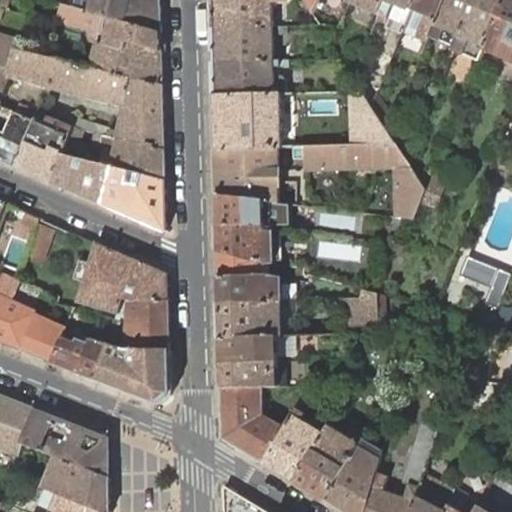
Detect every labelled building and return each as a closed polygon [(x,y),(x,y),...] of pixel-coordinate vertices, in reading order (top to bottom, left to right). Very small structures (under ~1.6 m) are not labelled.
[(163,33),(161,0),(74,0),(72,7),(116,20),(163,33)] [(211,0),(213,30),(275,27),(274,0),(276,0),(211,0)] [(305,0),(314,15),(315,15),(321,2),(321,0),(305,0)] [(352,0),(351,3),(381,14),(386,0),(352,0)] [(381,14),(379,19),(387,22),(389,18),(390,18),(397,3),(413,10),(416,0),(386,0),(381,14)] [(438,21),(446,0),(416,0),(413,10),(406,26),(418,31),(416,37),(429,42),(431,36),(436,25),(438,21)] [(475,0),(446,0),(438,21),(436,25),(431,36),(441,41),(456,48),(461,36),(475,0)] [(487,47),(505,0),(475,0),(461,36),(456,48),(454,54),(479,66),(485,50),(487,47)] [(485,50),(511,62),(511,0),(505,0),(487,47),(485,50)] [(67,26),(72,7),(51,1),(45,20),(67,26)] [(332,26),(341,26),(346,14),(321,2),(315,15),(322,27),(332,26)] [(163,53),(163,33),(116,20),(72,7),(67,26),(90,32),(111,37),(109,46),(127,51),(129,42),(163,53)] [(213,30),(213,63),(276,61),(275,34),(289,34),(289,27),(275,27),(213,30)] [(164,86),(163,53),(129,42),(127,51),(109,46),(111,37),(90,32),(88,41),(98,43),(96,49),(91,67),(164,86)] [(18,42),(0,36),(0,66),(10,69),(16,50),(18,42)] [(98,43),(88,41),(86,47),(96,49),(98,43)] [(91,67),(16,50),(10,69),(8,74),(12,75),(11,78),(49,89),(125,109),(120,133),(111,131),(109,137),(119,139),(166,151),(164,86),(91,67)] [(213,63),(215,96),(278,94),(282,94),(289,94),(289,80),(284,75),(277,75),(276,68),(282,68),(290,68),(290,61),(281,61),(276,61),(213,63)] [(0,79),(0,105),(11,78),(12,75),(8,74),(10,69),(0,66),(0,75),(2,76),(0,79)] [(355,78),(363,91),(373,106),(380,88),(355,78)] [(354,91),(356,145),(396,144),(389,134),(373,106),(363,91),(354,91)] [(282,94),(284,147),(297,147),(296,127),(295,113),(295,93),(289,94),(282,94)] [(215,96),(216,150),(281,148),(284,147),(282,94),(278,94),(215,96)] [(0,159),(17,167),(36,122),(0,106),(0,159)] [(64,155),(74,127),(50,117),(40,113),(37,119),(36,122),(17,167),(54,183),(64,155)] [(75,158),(86,130),(74,127),(64,155),(75,158)] [(389,134),(396,144),(398,147),(403,135),(392,127),(389,134)] [(167,181),(166,151),(119,139),(109,137),(97,133),(94,144),(116,150),(111,167),(113,168),(167,181)] [(216,150),(217,196),(267,202),(281,203),(292,205),(295,205),(295,195),(281,193),(280,183),(281,172),(286,171),(396,169),(397,211),(372,208),(372,214),(397,218),(415,219),(423,200),(427,191),(409,164),(398,147),(396,144),(356,145),(297,147),(284,147),(281,148),(216,150)] [(113,168),(111,167),(75,158),(64,155),(54,183),(104,205),(113,168)] [(169,231),(167,181),(113,168),(104,205),(167,232),(169,231)] [(427,191),(423,200),(437,206),(441,195),(439,194),(445,180),(434,176),(427,191)] [(281,193),(295,195),(295,183),(280,183),(281,193)] [(217,196),(218,227),(267,227),(267,233),(293,232),(292,205),(281,203),(267,202),(217,196)] [(0,226),(8,204),(0,200),(0,226)] [(22,222),(37,229),(39,223),(41,218),(27,212),(22,222)] [(57,230),(39,223),(37,229),(27,256),(45,263),(57,230)] [(218,227),(219,252),(268,265),(267,233),(267,227),(218,227)] [(169,273),(98,242),(80,302),(119,314),(117,319),(130,323),(131,300),(137,302),(170,301),(169,274),(169,273)] [(219,252),(219,277),(270,277),(270,266),(268,265),(219,252)] [(511,288),(511,273),(469,257),(462,277),(492,289),(486,304),(503,310),(505,305),(511,288)] [(0,285),(0,341),(23,351),(42,358),(53,363),(62,340),(65,335),(34,322),(38,313),(11,302),(21,280),(18,279),(5,273),(0,285)] [(304,274),(303,282),(310,284),(312,276),(304,274)] [(219,277),(220,303),(277,302),(282,301),(282,294),(277,294),(276,277),(270,277),(219,277)] [(355,288),(351,299),(364,299),(366,291),(355,288)] [(387,313),(387,297),(380,295),(366,291),(364,299),(351,299),(343,300),(343,322),(380,321),(380,312),(387,313)] [(61,295),(60,297),(58,303),(70,306),(72,300),(61,295)] [(128,350),(172,351),(170,301),(137,302),(131,300),(130,323),(128,350)] [(220,303),(221,338),(278,337),(277,308),(282,308),(282,301),(277,302),(220,303)] [(503,310),(496,328),(508,332),(511,321),(511,307),(505,305),(503,310)] [(278,337),(278,357),(299,357),(298,336),(278,337)] [(278,357),(278,337),(221,338),(222,364),(278,362),(278,357)] [(62,340),(53,363),(81,374),(99,381),(112,345),(94,339),(91,347),(80,342),(78,346),(62,340)] [(112,345),(99,381),(132,394),(158,404),(159,404),(161,404),(163,404),(164,404),(165,403),(166,403),(167,402),(168,402),(169,401),(170,400),(171,399),(172,398),(172,397),(172,396),(173,395),(173,394),(173,393),(172,351),(128,350),(112,345)] [(279,366),(278,362),(222,364),(223,389),(264,387),(287,387),(287,366),(279,366)] [(254,457),(267,464),(288,428),(265,415),(264,387),(223,389),(224,437),(226,439),(254,457)] [(0,448),(19,456),(24,443),(37,410),(11,399),(0,395),(0,448)] [(24,443),(58,457),(111,479),(111,439),(37,410),(24,443)] [(285,475),(297,483),(327,433),(330,428),(323,424),(320,429),(304,420),(307,415),(299,410),(296,415),(288,428),(267,464),(285,475)] [(317,494),(328,501),(359,447),(353,442),(337,432),(330,428),(327,433),(297,483),(317,494)] [(423,480),(437,439),(422,435),(408,477),(423,482),(423,480)] [(346,511),(366,511),(377,472),(379,467),(384,451),(364,439),(359,447),(328,501),(346,511)] [(58,457),(45,488),(61,495),(104,511),(111,511),(111,479),(58,457)] [(413,511),(418,496),(421,487),(411,484),(406,497),(385,490),(389,476),(384,474),(386,469),(379,467),(377,472),(366,511),(413,511)] [(448,511),(449,511),(452,505),(452,504),(458,490),(425,475),(423,480),(423,482),(421,487),(418,496),(413,511),(448,511)] [(226,488),(226,507),(226,511),(269,511),(228,487),(226,488)] [(464,511),(462,511),(470,496),(471,494),(459,487),(458,490),(452,504),(452,505),(449,511),(448,511),(464,511)] [(49,504),(39,500),(34,511),(104,511),(61,495),(53,491),(49,504)]
